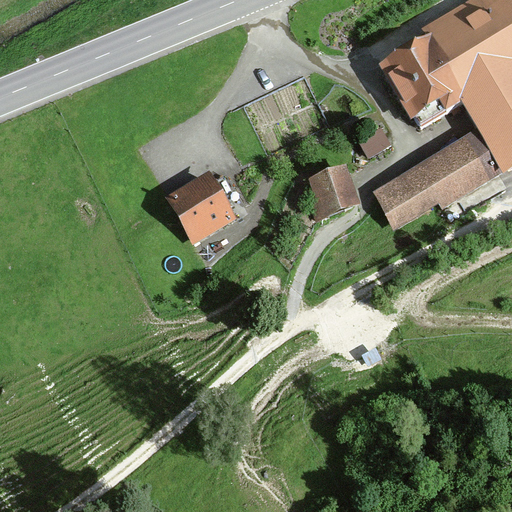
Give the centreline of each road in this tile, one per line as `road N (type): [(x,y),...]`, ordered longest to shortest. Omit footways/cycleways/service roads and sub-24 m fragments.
road 1 (track): [(62,511),(303,315)]
road 2 (primary): [(0,98),(242,0)]
road 3 (track): [(296,290),(303,315),(327,308),(511,207)]
road 4 (track): [(334,304),(357,318),(511,323)]
